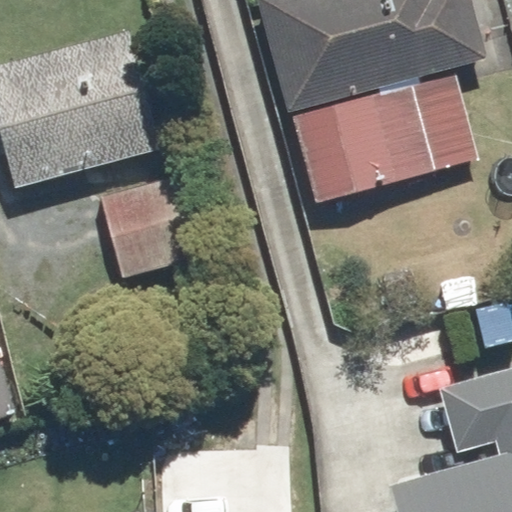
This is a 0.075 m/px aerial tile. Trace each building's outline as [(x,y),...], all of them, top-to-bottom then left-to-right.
[(259,0),(291,111),(488,57),(472,0),(259,0)] [(129,30),(0,66),(0,125),(17,186),(162,146),(129,30)] [(414,85),(296,118),(319,201),(474,158),(454,86),(417,96),(414,85)] [(179,176),(103,197),(126,276),(201,255),(179,176)] [(429,305),(511,282),(511,280),(497,224),(413,247),(429,305)] [(0,415),(14,411),(0,357),(0,415)] [(511,511),(511,368),(441,387),(459,452),(497,441),(501,456),(391,484),(398,511),(511,511)]
